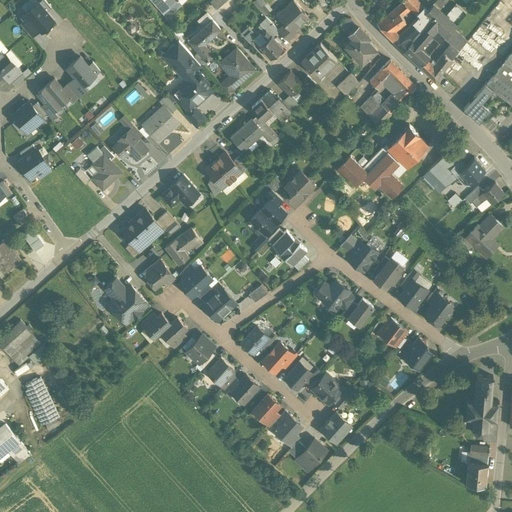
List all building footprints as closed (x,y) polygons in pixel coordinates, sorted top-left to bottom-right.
[(41,0),(39,3),(47,12),(51,8),(44,0),(41,0)] [(149,0),(166,18),(186,0),(149,0)] [(210,0),(210,1),(217,9),(226,0),(210,0)] [(272,8),(265,0),(257,0),(254,3),(264,14),(272,8)] [(423,7),(416,0),(405,0),(403,3),(409,9),(410,9),(416,15),(423,7)] [(441,9),(447,2),(443,0),(437,0),(435,4),(441,9)] [(294,1),(286,8),(288,10),(282,15),(288,22),(294,29),(298,25),(299,26),(299,25),(307,17),(308,18),(308,17),(294,1)] [(47,12),(39,3),(26,13),(40,30),(41,32),(54,21),(47,12)] [(403,3),(377,24),(387,35),(405,21),(401,16),(409,9),(403,3)] [(456,4),(445,16),(456,26),(466,13),(456,4)] [(412,40),(403,50),(420,66),(426,60),(429,55),(423,49),(425,47),(421,44),(437,26),(447,36),(454,27),(456,26),(445,16),(433,5),(427,11),(426,12),(432,17),(420,31),(412,40)] [(423,7),(416,15),(418,17),(412,23),(418,28),(417,28),(420,31),(432,17),(426,12),(427,11),(423,7)] [(288,10),(286,8),(278,15),(285,23),(286,22),(287,23),(288,22),(282,15),(288,10)] [(40,30),(26,13),(22,17),(25,20),(20,24),(32,37),(40,30)] [(213,56),(204,44),(208,41),(207,39),(218,29),(220,30),(212,21),(206,15),(198,22),(202,25),(186,39),(199,53),(206,62),(207,63),(209,61),(209,60),(213,56)] [(351,19),(345,19),(339,24),(349,34),(358,26),(351,19)] [(409,25),(405,21),(387,35),(393,40),(398,35),(399,35),(409,25)] [(286,24),(279,30),(288,40),(297,32),(294,29),(288,22),(287,23),(286,22),(285,23),(286,24)] [(409,25),(399,35),(398,35),(393,40),(399,46),(405,39),(406,41),(409,37),(417,28),(418,28),(412,23),(409,25)] [(358,26),(349,34),(353,39),(345,47),(362,65),(377,51),(367,40),(369,39),(358,26)] [(468,39),(454,27),(447,36),(444,39),(450,44),(458,51),(468,39)] [(271,36),(266,29),(261,33),(267,40),(271,36)] [(258,42),(246,30),(241,34),(252,47),(258,42)] [(267,40),(259,46),(271,59),(283,48),(272,35),(271,36),(267,40)] [(405,39),(399,46),(403,50),(412,40),(409,37),(406,41),(405,39)] [(200,65),(179,41),(168,50),(185,68),(187,71),(193,66),(195,69),(200,65)] [(320,43),(301,61),(318,78),(337,60),(320,43)] [(458,51),(450,44),(443,53),(451,60),(458,51)] [(236,48),(222,61),(233,73),(226,79),(233,88),(255,70),(236,48)] [(4,54),(0,57),(0,75),(3,74),(14,63),(5,53),(4,54)] [(206,62),(199,53),(194,57),(202,66),(206,62)] [(443,53),(433,67),(430,64),(424,70),(435,81),(451,60),(443,53)] [(75,77),(83,86),(85,84),(96,75),(88,66),(80,57),(68,68),(75,77)] [(400,85),(386,99),(389,101),(385,105),(384,105),(391,112),(408,94),(415,86),(390,60),(382,67),(383,67),(391,76),(400,85)] [(430,64),(426,60),(420,66),(424,70),(430,64)] [(88,66),(96,75),(100,71),(93,62),(88,66)] [(511,67),(504,62),(486,84),(486,85),(492,90),(511,105),(511,67)] [(14,63),(3,74),(11,83),(22,73),(14,63)] [(193,66),(187,71),(185,68),(179,72),(186,80),(172,92),(188,110),(189,111),(194,106),(197,103),(197,99),(201,96),(205,96),(213,89),(203,77),(204,77),(204,74),(202,72),(199,72),(198,72),(195,69),(193,66)] [(383,67),(370,81),(379,89),(391,76),(383,67)] [(280,83),(291,94),(293,96),(303,85),(304,84),(301,81),(292,71),(280,83)] [(350,74),(336,87),(341,91),(346,96),(358,82),(350,74)] [(307,76),(301,81),(304,84),(303,85),(311,93),(317,86),(307,76)] [(67,84),(78,97),(89,89),(85,84),(83,86),(75,77),(67,84)] [(54,79),(46,86),(62,104),(69,98),(70,97),(63,89),(54,79)] [(233,90),(224,81),(219,85),(228,95),(233,90)] [(135,85),(145,98),(149,94),(139,82),(135,85)] [(485,83),(463,109),(478,123),(484,116),(488,119),(493,114),(481,103),(492,90),(486,85),(486,84),(485,83)] [(67,85),(63,89),(70,97),(69,98),(73,102),(78,97),(67,85)] [(54,110),(62,104),(46,86),(38,93),(46,103),(53,111),(54,110)] [(270,91),(261,98),(273,111),(272,112),(280,119),(291,109),(283,101),(278,96),(276,97),(270,91)] [(177,107),(166,94),(159,100),(163,104),(171,113),(177,107)] [(293,96),(291,94),(283,101),(291,109),(299,102),(293,96)] [(373,94),(368,100),(373,105),(378,99),(373,94)] [(261,98),(252,107),(258,114),(263,120),(272,112),(273,111),(261,98)] [(385,105),(378,99),(373,105),(376,108),(369,115),(379,125),(391,112),(384,105),(385,105)] [(368,100),(360,107),(369,115),(376,108),(373,105),(368,100)] [(28,101),(21,108),(36,125),(44,118),(42,117),(33,106),(28,101)] [(37,102),(33,106),(42,117),(47,113),(41,107),(37,102)] [(46,103),(41,107),(47,113),(52,119),(58,115),(54,110),(53,111),(46,103)] [(163,104),(156,111),(158,112),(143,125),(150,133),(157,140),(171,127),(173,129),(180,122),(171,113),(163,104)] [(194,106),(189,111),(188,110),(184,114),(195,127),(205,118),(194,106)] [(28,132),(36,125),(21,108),(13,115),(17,119),(28,132)] [(263,120),(258,114),(253,119),(260,127),(265,122),(263,120)] [(252,118),(231,137),(243,150),(262,133),(264,131),(260,127),(253,119),(252,118)] [(27,130),(17,119),(12,123),(22,134),(27,130)] [(140,131),(130,121),(125,125),(129,130),(130,129),(136,135),(140,131)] [(280,139),(265,122),(260,127),(264,131),(262,133),(273,145),(280,139)] [(419,134),(409,124),(388,146),(407,164),(427,143),(418,135),(419,134)] [(150,133),(143,125),(139,129),(146,137),(150,133)] [(136,135),(130,129),(129,130),(119,139),(120,141),(114,147),(123,156),(129,150),(136,158),(147,148),(136,135)] [(157,140),(150,133),(146,137),(145,137),(153,146),(158,142),(157,140)] [(20,153),(24,158),(36,149),(32,144),(20,153)] [(114,156),(104,145),(100,149),(103,154),(109,160),(114,156)] [(97,146),(87,155),(94,162),(103,154),(100,149),(97,146)] [(383,147),(363,168),(350,156),(338,168),(356,186),(364,178),(375,189),(378,185),(392,198),(404,185),(396,178),(409,165),(407,164),(388,146),(385,149),(383,147)] [(18,162),(24,171),(43,157),(37,149),(36,149),(24,158),(18,162)] [(435,164),(430,168),(443,181),(446,185),(462,171),(460,169),(465,165),(449,149),(435,164)] [(225,152),(205,169),(213,178),(223,189),(242,172),(233,161),(225,152)] [(103,154),(94,162),(101,170),(92,178),(103,189),(121,173),(103,154)] [(250,165),(239,156),(233,161),(242,172),(250,165)] [(49,165),(43,157),(24,171),(30,179),(36,175),(48,166),(49,165)] [(465,165),(460,169),(462,171),(465,175),(471,181),(484,170),(474,158),(465,165)] [(48,166),(36,175),(39,180),(52,171),(48,166)] [(90,180),(80,168),(75,173),(85,184),(90,180)] [(300,170),(285,186),(292,192),(290,194),(290,199),(295,204),(314,184),(300,170)] [(199,193),(183,175),(175,182),(171,186),(170,187),(181,199),(186,205),(199,193)] [(465,175),(460,180),(463,183),(467,183),(468,184),(471,181),(465,175)] [(283,184),(275,176),(267,184),(272,189),(275,192),(283,184)] [(213,178),(207,183),(214,196),(223,189),(213,178)] [(11,193),(3,181),(0,183),(0,188),(4,195),(5,197),(11,193)] [(483,192),(477,197),(481,202),(482,202),(487,198),(491,203),(504,193),(494,182),(483,192)] [(478,186),(465,198),(469,204),(472,201),(477,206),(481,202),(477,197),(483,192),(478,186)] [(181,199),(171,187),(161,196),(171,207),(181,199)] [(275,192),(272,189),(266,195),(271,199),(271,198),(278,204),(282,200),(275,192)] [(451,189),(444,196),(455,207),(462,200),(451,189)] [(271,199),(261,209),(275,223),(286,212),(278,204),(271,198),(271,199)] [(481,202),(477,206),(482,212),(491,203),(487,198),(482,202),(481,202)] [(156,220),(145,208),(133,219),(149,237),(161,227),(161,226),(156,220)] [(23,209),(13,216),(17,222),(27,215),(23,209)] [(275,223),(261,209),(250,220),(254,223),(254,227),(258,227),(265,234),(275,223)] [(166,211),(156,220),(161,226),(161,227),(170,237),(181,227),(166,211)] [(491,215),(480,226),(479,225),(470,234),(466,238),(473,244),(487,258),(499,245),(492,239),(504,227),(491,215)] [(149,237),(133,219),(121,230),(132,242),(137,248),(138,247),(149,237)] [(360,226),(359,225),(350,234),(352,235),(360,226)] [(192,228),(175,240),(175,239),(165,246),(179,264),(188,257),(184,251),(200,239),(192,228)] [(33,229),(24,235),(35,250),(44,244),(33,229)] [(268,240),(272,244),(283,233),(279,229),(268,240)] [(307,250),(286,230),(283,233),(272,244),(280,252),(278,254),(283,259),(285,257),(293,264),(303,254),(307,250)] [(352,235),(350,234),(340,245),(351,253),(360,241),(352,235)] [(263,235),(251,246),(257,252),(268,240),(263,235)] [(6,238),(0,242),(0,267),(4,272),(21,260),(6,238)] [(365,245),(360,241),(351,253),(347,258),(363,270),(378,251),(367,243),(365,245)] [(132,242),(125,247),(134,257),(141,251),(138,247),(137,248),(132,242)] [(303,254),(293,264),(298,270),(308,260),(303,254)] [(384,256),(374,270),(378,273),(389,259),(384,256)] [(378,273),(374,279),(385,287),(390,281),(393,283),(400,273),(397,271),(402,265),(391,256),(389,259),(378,273)] [(159,258),(148,267),(151,272),(152,272),(163,263),(159,258)] [(163,263),(152,272),(151,272),(146,276),(155,287),(162,282),(172,274),(163,263)] [(190,263),(180,273),(184,278),(195,269),(194,268),(190,263)] [(200,264),(194,268),(195,269),(184,278),(179,282),(185,289),(206,271),(200,264)] [(413,268),(400,285),(405,288),(413,279),(414,280),(420,273),(413,268)] [(206,271),(185,289),(192,296),(196,292),(207,282),(207,283),(212,278),(206,271)] [(172,274),(162,282),(169,284),(175,279),(172,274)] [(98,290),(103,285),(95,276),(89,281),(98,290)] [(116,278),(105,288),(113,297),(125,287),(116,278)] [(336,279),(330,286),(324,282),(315,293),(335,309),(339,305),(348,292),(350,290),(336,279)] [(414,280),(413,279),(405,288),(401,295),(406,299),(405,301),(413,307),(427,289),(414,280)] [(207,282),(196,292),(200,297),(211,287),(207,283),(207,282)] [(261,284),(248,294),(255,302),(268,293),(261,284)] [(211,287),(200,297),(205,302),(218,291),(213,285),(211,287)] [(136,290),(132,290),(132,288),(125,287),(113,297),(114,298),(108,303),(114,310),(114,311),(125,324),(128,321),(134,316),(136,317),(140,313),(141,310),(148,304),(136,290)] [(205,302),(201,306),(206,311),(207,309),(217,320),(236,303),(235,302),(233,303),(221,290),(223,288),(222,287),(218,291),(205,302)] [(436,287),(426,300),(432,304),(439,294),(440,295),(442,291),(436,287)] [(355,297),(348,292),(339,305),(346,310),(353,301),(355,297)] [(432,304),(424,314),(438,325),(445,316),(448,315),(451,312),(450,309),(451,308),(448,305),(447,300),(440,295),(439,294),(432,304)] [(358,304),(348,317),(349,317),(359,325),(373,306),(362,298),(358,304)] [(346,310),(342,315),(347,319),(349,317),(348,317),(358,304),(353,301),(346,310)] [(153,313),(141,323),(145,328),(146,328),(157,318),(153,313)] [(157,318),(146,328),(155,338),(161,332),(170,324),(161,314),(157,318)] [(382,317),(372,331),(377,335),(379,333),(379,332),(388,321),(382,317)] [(388,321),(379,332),(379,333),(387,338),(387,341),(391,344),(394,344),(395,344),(406,329),(391,317),(388,321)] [(170,324),(161,332),(171,342),(182,332),(186,328),(177,318),(170,324)] [(20,320),(0,337),(0,343),(20,366),(43,345),(20,320)] [(257,326),(242,342),(254,353),(261,344),(268,336),(257,326)] [(271,331),(268,336),(261,344),(266,348),(277,336),(271,331)] [(171,342),(175,347),(186,337),(182,332),(171,342)] [(193,343),(187,351),(188,352),(190,350),(194,354),(194,358),(199,362),(200,363),(210,351),(214,346),(201,335),(193,343)] [(413,344),(406,353),(406,354),(413,359),(411,362),(419,369),(431,353),(425,348),(424,345),(426,342),(418,337),(413,344)] [(189,339),(182,347),(187,351),(193,343),(189,339)] [(406,339),(397,352),(404,357),(406,354),(406,353),(413,344),(406,339)] [(290,351),(280,342),(263,361),(275,371),(281,364),(291,352),(290,351)] [(291,352),(281,364),(286,368),(298,354),(292,349),(290,351),(291,352)] [(210,351),(200,363),(199,362),(198,363),(203,368),(215,355),(210,351)] [(234,369),(221,357),(207,372),(220,384),(230,373),(230,374),(234,369)] [(309,369),(300,361),(285,378),(296,388),(304,379),(311,372),(309,369)] [(313,365),(309,369),(311,372),(304,379),(309,383),(320,371),(313,365)] [(488,373),(481,372),(481,374),(481,375),(478,375),(476,375),(476,377),(476,379),(476,380),(474,380),(474,382),(476,382),(475,390),(473,389),(473,391),(475,391),(474,399),(469,399),(469,397),(467,397),(467,399),(465,399),(465,400),(467,400),(466,414),(464,413),(464,415),(465,415),(465,417),(466,417),(465,426),(470,427),(470,428),(472,428),(475,432),(474,434),(476,435),(477,433),(482,433),(483,435),(484,435),(484,433),(488,429),(489,430),(490,429),(495,429),(496,419),(496,418),(498,418),(498,416),(496,416),(498,403),(499,403),(499,401),(498,401),(498,400),(496,400),(496,401),(491,401),(491,393),(493,393),(493,391),(491,391),(492,383),(494,384),(494,382),(492,382),(492,381),(493,378),(493,376),(491,376),(488,376),(488,375),(488,373)] [(230,373),(220,384),(225,388),(234,378),(230,374),(230,373)] [(239,382),(231,391),(232,391),(244,402),(248,398),(250,398),(252,395),(252,393),(258,386),(246,375),(239,382)] [(331,381),(324,375),(318,382),(319,383),(313,390),(320,396),(320,395),(329,402),(331,400),(343,386),(342,386),(341,388),(332,380),(331,381)] [(55,418),(37,378),(26,383),(45,423),(55,418)] [(225,388),(222,391),(228,396),(232,391),(231,391),(239,382),(234,378),(225,388)] [(343,386),(331,400),(335,404),(345,393),(347,390),(343,386)] [(345,393),(335,404),(341,408),(350,397),(345,393)] [(280,405),(267,394),(253,410),(259,416),(261,415),(267,420),(275,411),(280,405)] [(280,416),(275,421),(280,425),(289,415),(284,410),(280,416)] [(275,411),(267,420),(272,424),(275,421),(280,416),(275,411)] [(351,425),(336,412),(321,429),(336,442),(351,425)] [(280,425),(275,431),(287,442),(295,433),(302,426),(289,415),(280,425)] [(32,454),(5,424),(0,428),(0,441),(6,448),(20,464),(32,454)] [(484,433),(484,435),(484,442),(494,443),(495,429),(490,429),(489,430),(488,429),(484,433)] [(295,433),(287,442),(292,446),(297,440),(300,438),(295,433)] [(306,448),(300,455),(300,456),(312,466),(326,449),(314,439),(306,448)] [(292,446),(288,451),(297,459),(300,456),(300,455),(306,448),(297,440),(292,446)] [(489,446),(470,444),(469,452),(469,453),(488,455),(489,446)] [(431,460),(430,450),(420,450),(421,461),(431,460)] [(488,455),(469,453),(469,452),(467,452),(466,461),(468,461),(487,463),(488,455)] [(487,463),(468,461),(466,482),(485,485),(487,463)]
